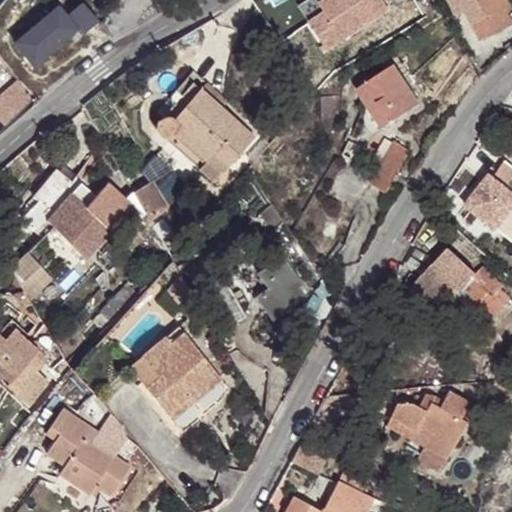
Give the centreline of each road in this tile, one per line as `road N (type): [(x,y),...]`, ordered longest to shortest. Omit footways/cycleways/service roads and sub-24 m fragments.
road 1 (residential): [(511,69),(486,93),(360,299),(243,511)]
road 2 (residential): [(0,152),(122,51),(208,0)]
